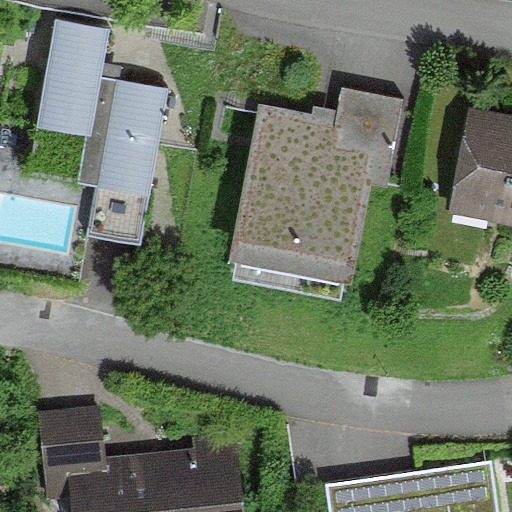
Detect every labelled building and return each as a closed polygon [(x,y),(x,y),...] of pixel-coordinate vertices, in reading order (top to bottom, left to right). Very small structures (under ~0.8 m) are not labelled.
[(58,22),(31,174),(97,185),(89,231),(142,240),(168,90),(119,82),(122,69),(102,66),(108,31),(58,22)] [(262,105),(229,261),(239,263),(235,279),(340,301),(343,286),(352,288),(374,182),(392,186),(410,99),(343,85),(338,109),(314,104),(312,116),(262,105)] [(511,116),(473,108),(451,213),(511,225),(511,116)] [(72,497),(73,511),(241,511),(234,436),(201,440),(202,453),(101,464),(95,408),(35,414),(44,500),(72,497)] [(329,486),(332,511),(497,511),(491,463),(329,486)]
